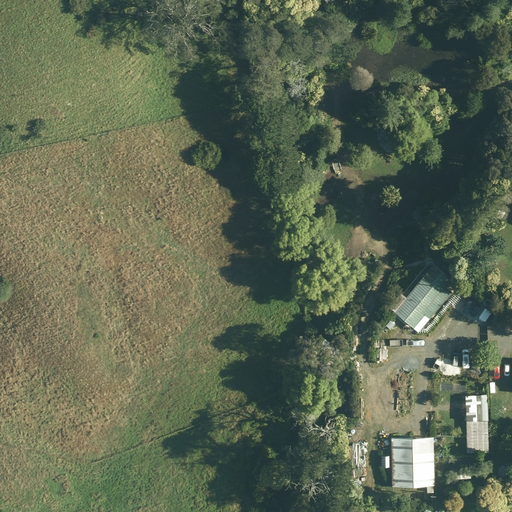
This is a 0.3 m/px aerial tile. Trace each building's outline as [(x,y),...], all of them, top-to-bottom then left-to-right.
[(448,276),(430,261),(409,287),(412,290),(394,311),(414,327),(425,314),(430,318),(450,292),(448,276)] [(442,362),(442,345),(431,345),(431,362),(442,362)] [(465,352),(446,351),(446,360),(464,361),(465,352)] [(459,387),(444,385),(443,394),(458,396),(459,387)] [(490,419),(464,420),(466,454),(492,453),(490,419)] [(380,468),(391,468),(392,488),(435,487),(434,436),(390,437),(391,455),(380,455),(380,468)]
